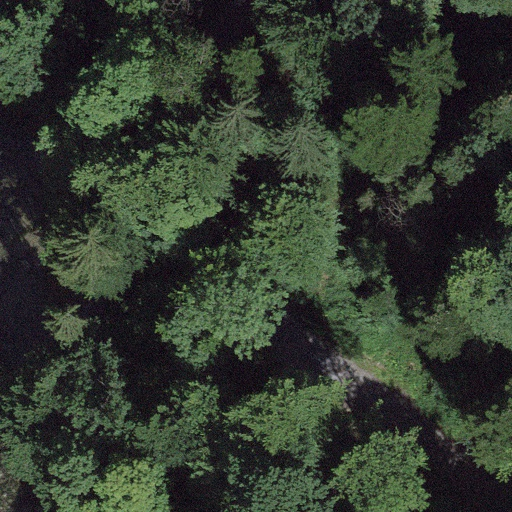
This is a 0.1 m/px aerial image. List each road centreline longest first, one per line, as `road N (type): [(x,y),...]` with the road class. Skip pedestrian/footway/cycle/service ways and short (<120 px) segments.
road 1 (track): [(269,511),(269,308),(192,212),(174,131),(244,0)]
road 2 (track): [(269,308),(511,498)]
